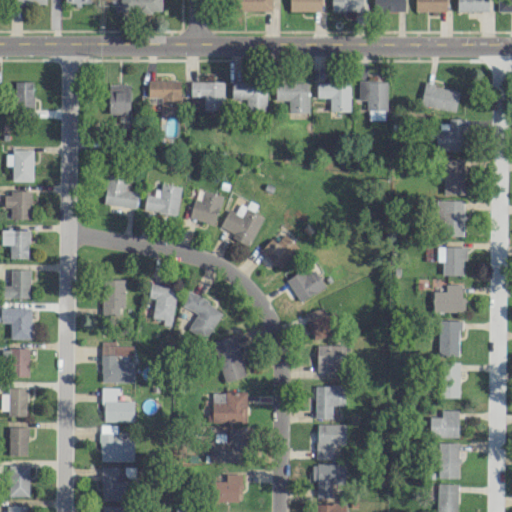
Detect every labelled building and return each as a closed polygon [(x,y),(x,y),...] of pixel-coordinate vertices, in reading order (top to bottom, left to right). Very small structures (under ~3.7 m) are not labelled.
[(118,0),(119,11),(161,11),(160,0),(118,0)] [(272,10),(271,0),(235,0),(236,10),(272,10)] [(288,0),(289,11),(320,10),(320,0),(288,0)] [(403,0),(372,0),(372,9),(403,10),(403,0)] [(414,0),(415,11),(446,10),(445,0),(414,0)] [(487,0),(456,0),(456,10),(487,11),(487,0)] [(511,10),(511,0),(507,0),(503,0),(496,0),(497,10),(511,10)] [(160,113),(179,113),(179,79),(147,79),(147,96),(161,97),(160,113)] [(33,80),(14,80),(13,107),(32,107),(33,80)] [(223,109),(223,80),(189,81),(190,96),(202,95),(203,109),(223,109)] [(358,100),(367,99),(367,119),(386,118),(385,80),(357,80),(358,100)] [(231,98),(245,98),(246,111),(266,110),(265,81),(231,82),(231,98)] [(316,81),(316,96),(329,97),(329,110),(349,111),(350,82),(316,81)] [(307,112),(308,82),(275,82),(275,99),(288,99),(288,112),(307,112)] [(458,90),(424,82),(419,103),(454,111),(458,90)] [(130,84),(108,83),(108,113),(129,114),(130,84)] [(464,118),(447,118),(448,122),(435,123),(436,150),(465,149),(464,118)] [(11,180),(31,180),(32,150),(5,150),(5,165),(12,165),(11,180)] [(463,193),(462,158),(442,158),(443,193),(463,193)] [(134,208),(137,191),(123,188),(125,179),(107,176),(102,202),(134,208)] [(142,208),(175,215),(181,186),(158,181),(155,195),(145,194),(142,208)] [(199,199),(193,197),(188,217),(214,223),(221,195),(202,190),(199,199)] [(9,218),(31,218),(31,191),(4,191),(4,207),(10,207),(9,218)] [(463,200),(438,199),(437,234),(462,235),(463,200)] [(227,208),(219,226),(232,232),(230,237),(249,245),(262,214),(238,204),(235,211),(227,208)] [(9,257),(28,257),(28,229),(1,229),(1,243),(9,244),(9,257)] [(259,248),(278,268),(299,249),(284,233),(275,241),(271,237),(259,248)] [(463,274),(464,246),(437,245),(437,260),(442,261),(442,274),(463,274)] [(29,297),(29,269),(10,268),(10,285),(2,284),(2,296),(29,297)] [(285,278),(298,301),(324,286),(314,268),(305,274),(302,269),(285,278)] [(123,279),(102,278),(100,315),(122,315),(123,279)] [(151,317),(163,319),(162,324),(170,325),(176,286),(150,282),(148,297),(154,298),(151,317)] [(462,311),(462,283),(445,283),(445,290),(432,290),(432,310),(462,311)] [(186,329),(205,340),(222,310),(187,290),(179,303),(196,313),(186,329)] [(31,307),(0,306),(0,321),(10,322),(9,338),(31,338),(31,307)] [(327,306),(305,311),(311,339),(332,335),(327,306)] [(458,355),(459,319),(438,319),(437,355),(458,355)] [(223,381),(245,375),(234,334),(212,340),(223,381)] [(134,381),(133,358),(132,344),(115,345),(115,340),(100,341),(101,381),(134,381)] [(28,376),(28,348),(2,348),(2,358),(11,358),(11,376),(28,376)] [(438,396),(458,397),(458,361),(438,361),(438,396)] [(315,417),(331,417),(331,404),(344,404),(343,384),(314,385),(315,417)] [(133,400),(116,400),(117,386),(102,386),(102,420),(133,421),(133,400)] [(0,412),(26,414),(26,387),(7,387),(7,393),(0,392),(0,412)] [(212,391),(211,421),(245,422),(246,392),(212,391)] [(429,416),(429,437),(458,436),(457,409),(440,409),(441,416),(429,416)] [(344,444),(344,423),(315,423),(316,458),(332,458),(332,444),(344,444)] [(133,459),(133,440),(117,440),(116,424),(99,424),(100,460),(133,459)] [(7,454),(26,455),(27,427),(8,426),(7,454)] [(244,461),(243,427),(227,428),(227,441),(208,441),(209,462),(244,461)] [(437,477),(457,477),(458,442),(438,441),(437,477)] [(311,462),(311,479),(316,479),(315,496),(330,496),(330,483),(344,483),(344,463),(311,462)] [(29,495),(28,465),(7,465),(7,495),(29,495)] [(118,465),(100,466),(101,500),(129,499),(128,478),(118,479),(118,465)] [(240,501),(240,473),(225,473),(225,480),(212,480),(212,501),(240,501)] [(456,511),(457,483),(437,482),(435,511),(456,511)] [(314,503),(313,511),(343,511),(344,503),(314,503)]
